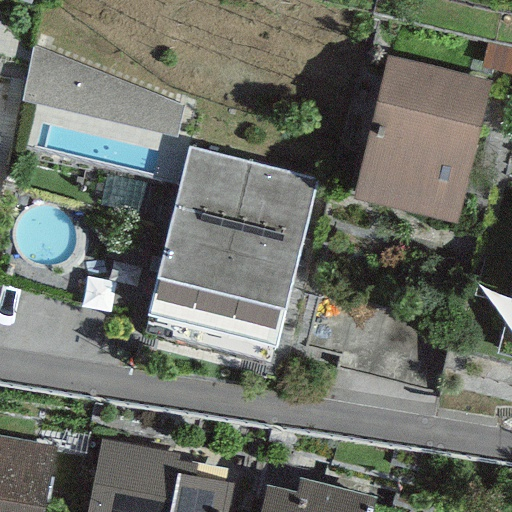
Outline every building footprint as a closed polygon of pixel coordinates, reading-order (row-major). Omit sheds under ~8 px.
[(49,131),(163,171),(189,96),(44,45),(26,96),(57,107),(49,131)] [(490,77),(386,51),(352,187),(456,213),(490,77)] [(318,175),(187,142),(138,332),(270,365),(318,175)] [(42,511),(54,443),(0,434),(0,511),(42,511)] [(179,450),(100,434),(83,511),(225,511),(233,476),(176,465),(179,450)] [(364,488),(298,471),(295,484),(265,476),(255,511),(382,511),(383,509),(360,503),(364,488)]
